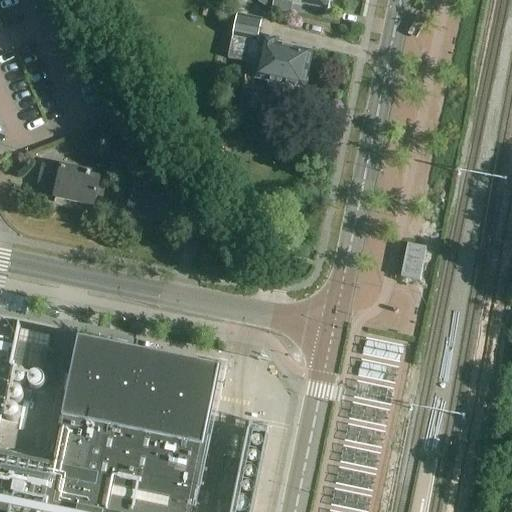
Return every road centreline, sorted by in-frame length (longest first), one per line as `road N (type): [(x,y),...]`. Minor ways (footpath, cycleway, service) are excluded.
road 1 (tertiary): [(332,330),(0,259)]
road 2 (secondary): [(332,330),(400,0)]
road 3 (secondary): [(294,511),(332,330)]
